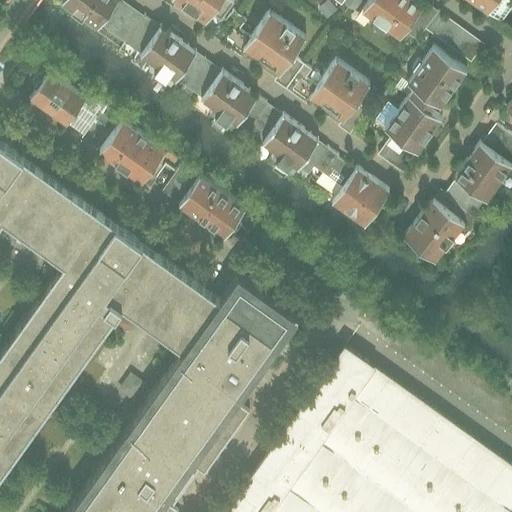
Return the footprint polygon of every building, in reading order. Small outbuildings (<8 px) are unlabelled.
[(67,0),(102,24),(118,0),(67,0)] [(187,0),(209,15),(218,0),(187,0)] [(413,0),(368,0),(363,9),(401,35),(421,5),(413,0)] [(270,8),(246,43),(284,69),(308,34),(270,8)] [(161,24),(142,53),(180,78),(199,50),(161,24)] [(426,44),(402,79),(408,83),(378,127),(415,152),(442,114),(436,110),(463,70),(426,44)] [(332,54),(308,89),(346,115),(370,80),(332,54)] [(221,67),(201,96),(239,122),(259,93),(221,67)] [(51,69),(32,96),(69,121),(88,94),(51,69)] [(511,93),(502,104),(511,113),(511,93)] [(281,112),(261,141),(299,167),(319,138),(281,112)] [(130,123),(108,154),(145,180),(167,149),(130,123)] [(511,160),(478,137),(451,176),(487,200),(511,163),(511,160)] [(0,146),(0,228),(3,224),(63,267),(0,354),(0,476),(2,478),(122,310),(184,354),(70,511),(156,511),(296,318),(241,279),(222,305),(0,146)] [(357,164),(337,193),(371,216),(391,186),(357,164)] [(172,169),(161,190),(177,198),(187,177),(172,169)] [(206,174),(184,202),(218,227),(227,234),(248,207),(206,174)] [(428,193),(399,230),(435,258),(464,221),(428,193)] [(178,264),(192,246),(176,234),(162,252),(178,264)] [(511,511),(511,454),(348,337),(220,511),(511,511)]
